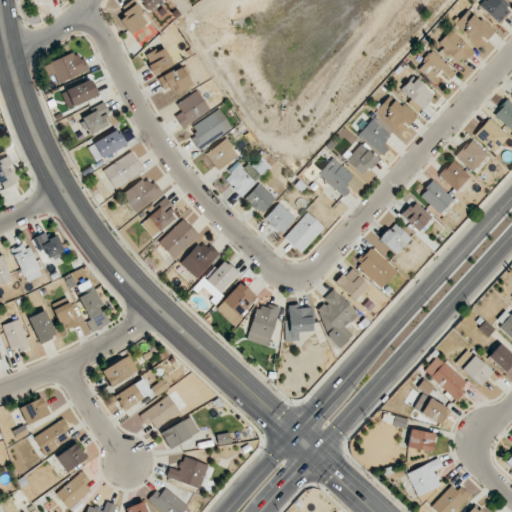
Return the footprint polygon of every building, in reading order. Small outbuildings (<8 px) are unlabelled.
[(139,0),(147,11),(161,0),(139,0)] [(498,23),(511,9),(501,0),(484,0),(480,6),(498,23)] [(134,5),(118,18),(131,35),(147,22),(134,5)] [(457,27),(474,42),(480,35),(486,40),(494,32),(472,11),(457,27)] [(460,66),(473,52),(450,30),(437,44),(460,66)] [(174,65),(164,46),(144,56),(154,75),(174,65)] [(48,77),(54,75),(58,83),(88,70),(79,50),(43,66),(48,77)] [(435,82),(440,75),(448,81),(456,71),(430,52),(417,69),(435,82)] [(163,91),(171,88),(173,94),(192,86),(184,66),(157,78),(163,91)] [(401,90),(409,99),(407,102),(417,112),(434,96),(415,77),(401,90)] [(99,95),(92,79),(66,90),(73,106),(99,95)] [(181,112),(175,116),(182,127),(210,110),(197,90),(176,104),(181,112)] [(407,127),(415,119),(390,95),(375,110),(394,128),(401,121),(407,127)] [(511,126),(511,103),(507,99),(493,114),(510,129),(511,126)] [(87,134),(112,125),(104,106),(80,115),(87,134)] [(199,150),(231,128),(218,109),(192,126),(197,133),(190,138),(199,150)] [(508,136),(489,118),(473,135),(493,153),(508,136)] [(382,155),(388,147),(383,143),(390,136),(371,119),(358,134),(382,155)] [(127,144),(118,128),(87,147),(96,162),(127,144)] [(239,155),(226,138),(205,153),(217,170),(239,155)] [(472,172),(488,155),(471,139),(455,156),(472,172)] [(362,176),(378,160),(360,142),(344,157),(362,176)] [(114,188),(143,170),(131,151),(102,170),(114,188)] [(20,181),(7,156),(0,159),(0,182),(3,189),(20,181)] [(350,190),(345,185),(353,176),(332,158),(318,174),(343,197),(350,190)] [(470,177),(452,160),(438,175),(456,191),(470,177)] [(223,177),(238,194),(254,180),(239,163),(223,177)] [(134,211),(160,194),(149,176),(122,193),(134,211)] [(454,198),(432,181),(419,196),(441,214),(454,198)] [(261,214),(275,198),(259,183),(244,198),(261,214)] [(178,216),(166,201),(139,221),(151,237),(178,216)] [(418,231),(431,217),(414,201),(401,216),(418,231)] [(264,220),(282,234),(295,216),(277,203),(264,220)] [(300,253),(324,227),(307,212),(283,237),(300,253)] [(173,258),(198,235),(183,219),(158,242),(173,258)] [(395,255),(411,239),(394,223),(379,239),(395,255)] [(47,263),(65,253),(55,235),(48,239),(44,232),(33,238),(47,263)] [(180,263),(196,278),(218,254),(203,239),(180,263)] [(41,275),(27,242),(11,249),(25,282),(41,275)] [(381,288),(397,271),(371,248),(355,265),(381,288)] [(368,285),(350,267),(335,282),(354,300),(368,285)] [(257,297),(241,282),(216,308),(232,323),(257,297)] [(110,323),(93,288),(77,295),(89,321),(87,322),(91,331),(110,323)] [(342,345),(352,335),(345,328),(358,314),(332,289),(323,299),(326,301),(312,316),(342,345)] [(246,339),(267,347),(280,308),(259,301),(246,339)] [(54,308),(61,330),(79,324),(71,302),(54,308)] [(288,306),(288,319),(284,319),(285,341),(299,341),(299,332),(312,331),(311,305),(288,306)] [(511,312),(507,308),(494,322),(511,338),(511,312)] [(28,317),(39,343),(56,336),(45,310),(28,317)] [(1,325),(11,350),(19,347),(20,351),(30,347),(19,319),(1,325)] [(506,372),(511,363),(511,354),(498,344),(488,358),(506,372)] [(492,372),(468,350),(455,363),(479,386),(492,372)] [(423,370),(454,399),(467,385),(437,356),(423,370)] [(132,375),(123,358),(101,370),(110,387),(132,375)] [(151,396),(143,380),(114,393),(121,409),(151,396)] [(448,407),(427,398),(432,386),(421,381),(417,388),(422,390),(413,410),(441,423),(448,407)] [(178,409),(168,395),(139,415),(149,429),(178,409)] [(19,407),(26,424),(49,414),(42,397),(19,407)] [(198,432),(190,416),(160,433),(169,449),(198,432)] [(64,431),(69,429),(64,419),(33,435),(43,453),(69,439),(64,431)] [(432,451),(435,433),(409,429),(407,448),(432,451)] [(218,444),(230,442),(229,434),(217,436),(218,444)] [(86,459),(76,443),(55,456),(66,472),(86,459)] [(207,465),(183,456),(178,470),(169,467),(165,477),(198,489),(207,465)] [(406,474),(418,497),(440,484),(433,471),(442,466),(437,457),(406,474)] [(68,509),(91,490),(86,484),(90,481),(82,471),(55,493),(68,509)] [(182,511),(187,506),(161,485),(149,501),(162,511),(182,511)] [(430,507),(435,511),(453,511),(469,495),(460,486),(456,490),(450,485),(430,507)] [(146,511),(142,501),(125,509),(126,511),(146,511)] [(85,511),(112,511),(115,504),(105,502),(103,509),(88,505),(85,511)]
